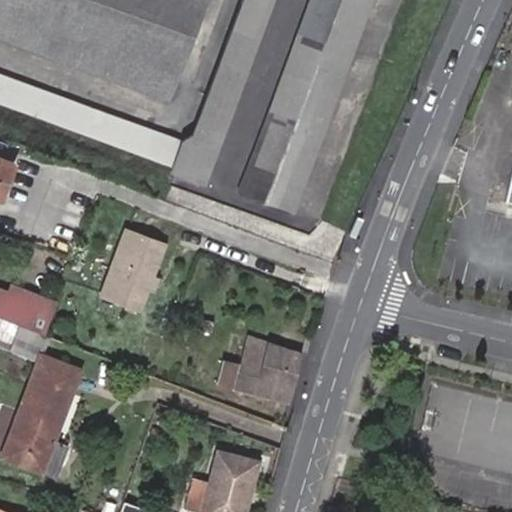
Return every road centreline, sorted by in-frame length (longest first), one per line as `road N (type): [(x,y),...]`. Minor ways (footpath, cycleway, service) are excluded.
road 1 (residential): [(361,304),(481,0)]
road 2 (residential): [(296,511),(361,304)]
road 3 (residential): [(511,343),(361,304)]
